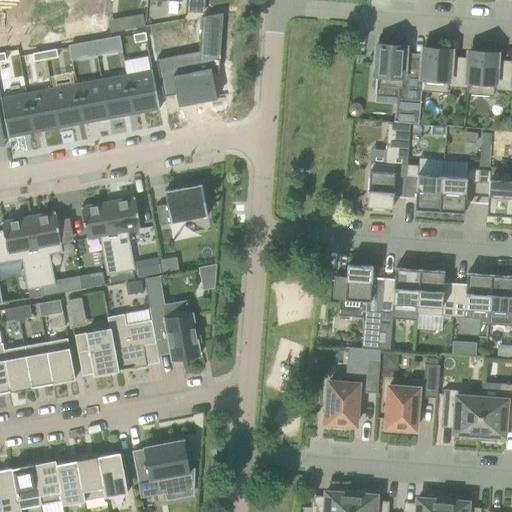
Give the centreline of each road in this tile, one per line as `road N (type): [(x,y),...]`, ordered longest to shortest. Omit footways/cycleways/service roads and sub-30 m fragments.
road 1 (residential): [(0,183),(268,135)]
road 2 (residential): [(511,475),(242,455)]
road 3 (residential): [(247,386),(0,435)]
road 4 (residential): [(511,251),(260,232)]
road 5 (residential): [(511,27),(278,7)]
road 6 (residential): [(247,386),(260,232)]
road 7 (residential): [(268,135),(278,7)]
